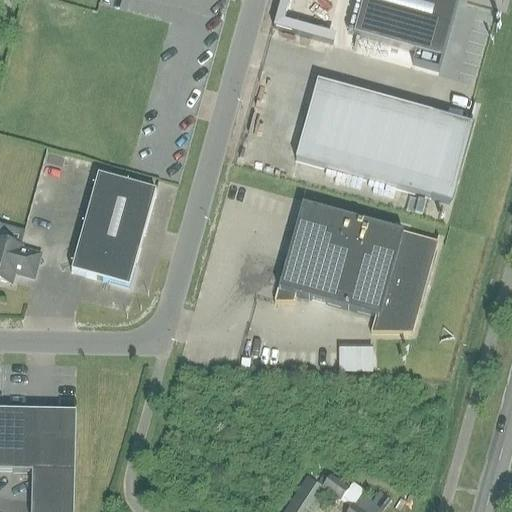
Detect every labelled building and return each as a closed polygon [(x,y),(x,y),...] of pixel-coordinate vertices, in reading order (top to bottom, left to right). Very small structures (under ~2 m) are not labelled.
[(441,62),(457,0),(362,0),(353,37),(441,62)] [(470,126),(316,83),(294,163),(448,205),(470,126)] [(71,274),(129,290),(155,193),(97,177),(71,274)] [(370,334),(370,335),(412,336),(439,240),(437,239),(436,244),(302,207),(288,255),(274,305),(295,305),(293,304),(295,298),(378,320),(375,334),(370,334)] [(19,251),(20,249),(0,242),(0,282),(10,286),(12,276),(32,282),(39,257),(19,251)] [(335,373),(369,372),(369,348),(334,349),(335,373)] [(72,511),(75,415),(0,413),(0,474),(32,475),(30,511),(72,511)] [(349,490),(330,476),(321,489),(340,503),(349,490)] [(302,511),(319,487),(306,479),(284,511),(302,511)]
